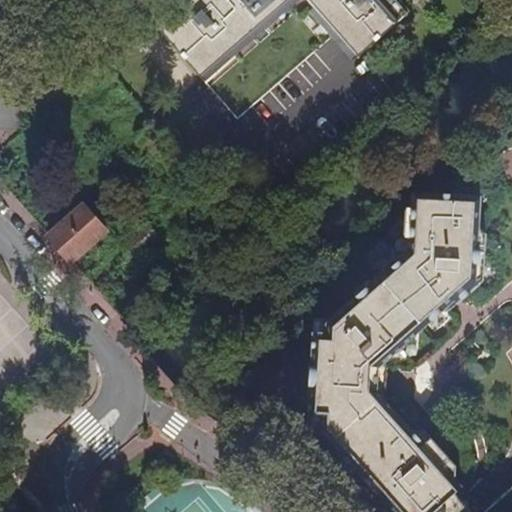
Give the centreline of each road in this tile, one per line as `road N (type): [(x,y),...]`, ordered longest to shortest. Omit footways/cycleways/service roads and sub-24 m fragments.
road 1 (unclassified): [(0,239),(112,358),(127,399)]
road 2 (unclassified): [(127,399),(297,511)]
road 3 (unclassified): [(127,399),(70,462),(74,511)]
